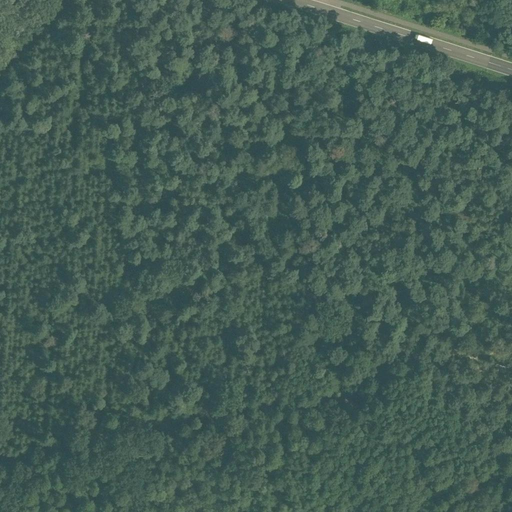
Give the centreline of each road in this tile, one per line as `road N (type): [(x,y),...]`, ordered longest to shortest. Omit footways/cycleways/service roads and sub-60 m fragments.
road 1 (track): [(0,463),(180,412),(317,393),(343,402),(485,511)]
road 2 (tertiary): [(277,0),(511,74)]
